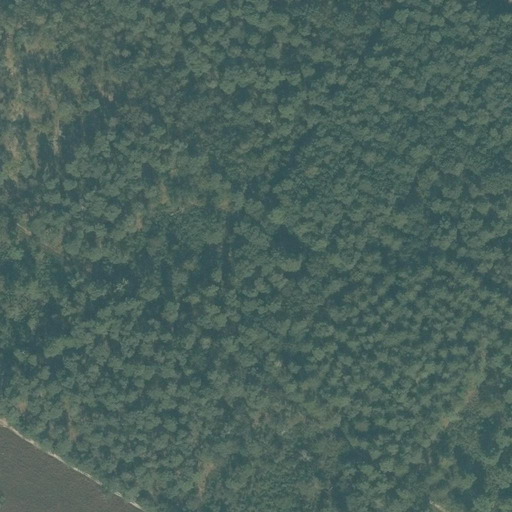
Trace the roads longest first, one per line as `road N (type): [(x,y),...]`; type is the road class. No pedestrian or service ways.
road 1 (track): [(444,511),(0,219)]
road 2 (track): [(511,302),(382,223),(511,38)]
road 3 (track): [(345,282),(259,209),(407,0)]
road 4 (track): [(0,420),(144,511)]
road 5 (track): [(267,397),(345,282)]
